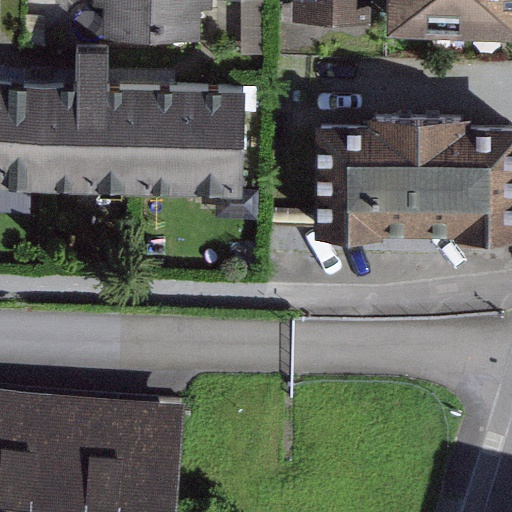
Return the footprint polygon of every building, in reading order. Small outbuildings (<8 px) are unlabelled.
[(128,0),(128,6),(137,7),(136,31),(228,35),(230,0),(128,0)] [(319,0),(319,6),(399,9),(399,0),(319,0)] [(511,0),(420,0),(421,13),(511,12),(511,0)] [(34,179),(291,186),(294,86),(148,82),(149,47),(122,46),(121,79),(37,77),(34,179)] [(0,177),(34,179),(37,77),(0,76),(0,177)] [(446,96),(404,97),(404,120),(332,122),(335,240),(448,238),(446,96)] [(511,118),(500,118),(499,96),(446,96),(448,238),(474,237),(474,263),(511,262),(511,118)] [(0,511),(222,511),(211,398),(0,390),(0,511)]
